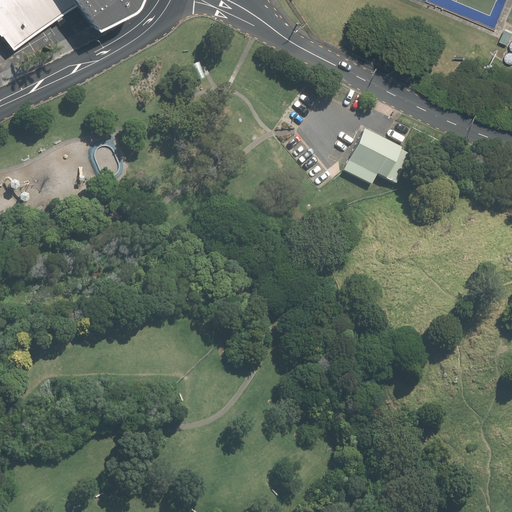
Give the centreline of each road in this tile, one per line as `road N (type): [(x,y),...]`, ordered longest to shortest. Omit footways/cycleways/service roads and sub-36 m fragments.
road 1 (secondary): [(511,145),(293,43)]
road 2 (secondary): [(164,0),(131,36),(0,105)]
